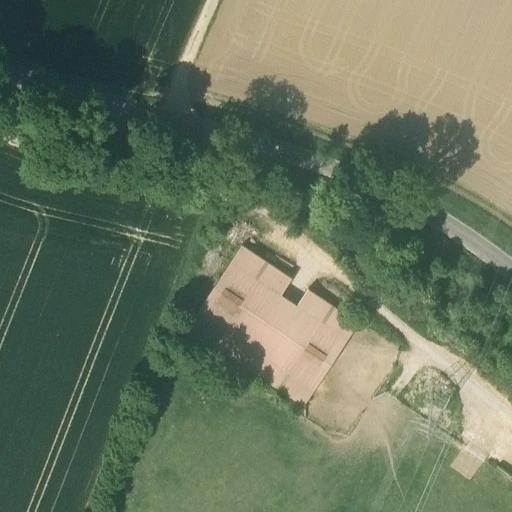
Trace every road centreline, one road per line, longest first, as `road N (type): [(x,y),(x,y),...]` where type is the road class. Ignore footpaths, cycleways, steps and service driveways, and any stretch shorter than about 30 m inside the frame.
road 1 (tertiary): [(511,280),(423,219),(302,166),(47,100),(0,79)]
road 2 (track): [(511,229),(450,185),(375,151),(176,94)]
road 3 (track): [(511,423),(264,214)]
road 4 (track): [(174,129),(176,94),(216,0)]
